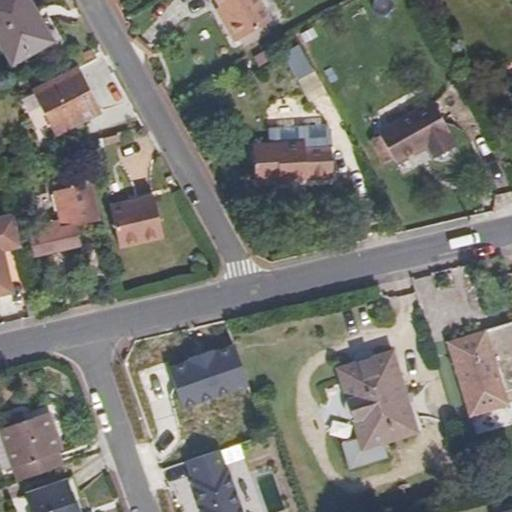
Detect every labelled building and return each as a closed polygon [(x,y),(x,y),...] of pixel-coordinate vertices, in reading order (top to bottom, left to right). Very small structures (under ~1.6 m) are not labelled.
[(51,43),(26,0),(0,0),(0,44),(12,66),(51,43)] [(210,0),(212,3),(215,1),(222,12),(230,26),(226,28),(235,45),(271,26),(256,0),(210,0)] [(230,26),(222,12),(219,14),(226,28),(230,26)] [(99,114),(76,73),(35,94),(57,136),(99,114)] [(447,134),(431,104),(376,134),(379,137),(370,142),(381,162),(390,157),(394,163),(426,145),(431,153),(449,143),(445,135),(447,134)] [(303,126),(305,146),(305,151),(331,150),(329,124),(303,126)] [(305,151),(305,146),(252,149),(255,189),(274,188),(273,181),(289,181),(333,177),(331,150),(305,151)] [(74,225),(101,220),(92,184),(55,193),(64,229),(61,229),(58,223),(44,226),(45,234),(32,237),(36,257),(79,246),(74,225)] [(162,238),(154,197),(110,207),(120,248),(162,238)] [(13,217),(0,219),(0,295),(12,293),(2,250),(20,246),(13,217)] [(484,287),(489,310),(504,307),(499,285),(484,287)] [(504,307),(489,310),(490,319),(503,315),(505,315),(504,307)] [(511,420),(511,347),(452,363),(469,431),(511,420)] [(412,445),(389,365),(340,378),(355,449),(339,454),(344,478),(380,470),(376,454),(412,445)] [(21,481),(66,466),(61,452),(65,451),(53,414),(30,420),(26,411),(6,417),(9,427),(0,430),(0,451),(5,471),(17,467),(21,481)] [(198,511),(239,511),(228,479),(227,479),(220,461),(187,472),(193,491),(192,491),(198,511)] [(81,511),(72,481),(31,495),(35,511),(81,511)]
